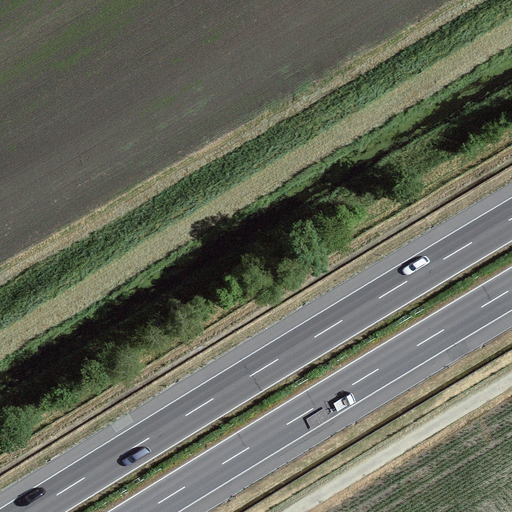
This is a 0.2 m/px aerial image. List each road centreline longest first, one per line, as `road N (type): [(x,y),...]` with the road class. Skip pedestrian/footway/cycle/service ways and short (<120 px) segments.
road 1 (motorway): [(511,218),(29,511)]
road 2 (motorway): [(144,511),(511,289)]
road 3 (track): [(511,379),(294,511)]
